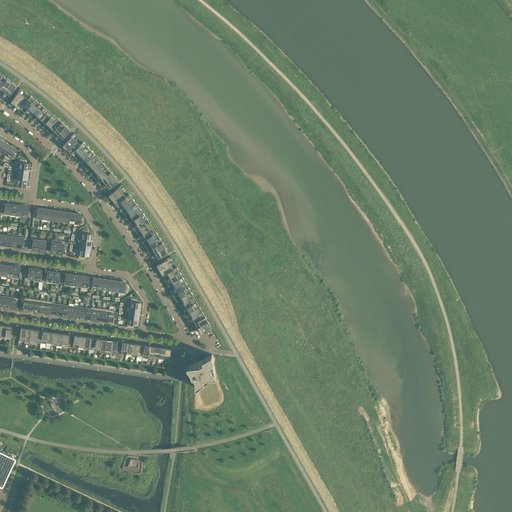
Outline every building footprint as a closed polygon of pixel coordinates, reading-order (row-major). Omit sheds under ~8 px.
[(0,86),(0,88),(4,91),(11,81),(6,78),(0,86)] [(16,85),(11,81),(4,91),(9,95),(16,85)] [(10,101),(15,105),(25,92),(20,88),(10,101)] [(15,105),(19,108),(30,95),(25,92),(15,105)] [(22,105),(27,108),(34,99),(30,95),(19,108),(20,109),(22,105)] [(27,108),(31,112),(39,102),(34,99),(27,108)] [(31,112),(36,115),(43,106),(39,102),(31,112)] [(36,115),(40,119),(48,110),(43,106),(36,115)] [(40,119),(44,123),(52,113),(48,110),(40,119)] [(44,123),(49,126),(57,117),(52,113),(44,123)] [(49,126),(53,130),(61,121),(57,117),(49,126)] [(57,134),(65,125),(61,121),(53,130),(57,134)] [(57,134),(62,138),(70,129),(65,125),(57,134)] [(62,145),(66,149),(78,137),(74,133),(62,145)] [(66,149),(70,153),(82,141),(78,137),(66,149)] [(74,150),(78,154),(86,145),(82,141),(70,153),(71,153),(74,150)] [(0,152),(5,154),(11,145),(6,143),(0,152)] [(11,146),(11,145),(5,154),(4,156),(9,159),(10,157),(13,159),(16,154),(13,152),(15,149),(11,146)] [(78,154),(82,158),(90,149),(86,145),(78,154)] [(82,158),(86,162),(94,154),(90,149),(82,158)] [(86,162),(90,166),(98,158),(94,154),(86,162)] [(90,166),(93,170),(102,162),(98,158),(90,166)] [(19,159),(18,167),(28,169),(29,168),(28,168),(29,163),(25,163),(25,159),(19,159)] [(93,170),(97,174),(106,167),(103,163),(102,162),(93,170)] [(97,174),(101,179),(110,171),(106,167),(97,174)] [(101,179),(105,183),(114,175),(110,171),(101,179)] [(118,180),(114,175),(105,183),(108,188),(118,180)] [(26,185),(27,180),(16,178),(15,187),(21,188),(22,184),(26,185)] [(108,195),(112,199),(125,189),(121,184),(108,195)] [(112,199),(115,204),(128,194),(125,189),(112,199)] [(119,201),(122,205),(132,198),(128,194),(115,204),(119,201)] [(122,205),(126,210),(135,203),(132,198),(122,205)] [(4,213),(10,214),(11,203),(8,202),(8,203),(5,203),(4,207),(1,207),(0,213),(0,214),(4,215),(4,213)] [(126,210),(129,215),(139,208),(135,203),(126,210)] [(30,217),(31,211),(27,210),(28,206),(25,206),(25,205),(22,204),(21,215),(30,217)] [(34,211),(33,217),(41,218),(43,208),(38,207),(37,212),(34,211)] [(129,215),(132,219),(142,212),(139,208),(129,215)] [(132,219),(136,224),(145,217),(142,212),(132,219)] [(76,213),(75,213),(74,223),(83,224),(83,218),(80,218),(81,214),(76,213)] [(136,224),(139,229),(149,222),(145,217),(136,224)] [(142,233),(152,227),(149,222),(139,229),(142,233)] [(142,233),(145,238),(155,232),(152,227),(142,233)] [(79,238),(91,239),(91,234),(87,233),(88,230),(82,229),(81,232),(80,232),(79,238)] [(145,238),(148,243),(158,237),(156,232),(155,232),(145,238)] [(23,243),(26,244),(27,238),(18,236),(16,248),(19,248),(19,247),(22,248),(23,243)] [(148,243),(151,248),(161,242),(158,237),(148,243)] [(37,250),(39,239),(30,238),(29,244),(32,244),(31,249),(34,249),(34,250),(37,250)] [(46,240),(39,239),(37,250),(41,251),(41,250),(44,250),(44,246),(47,246),(48,241),(46,240)] [(56,253),(58,240),(52,239),(51,241),(48,241),(47,246),(50,247),(50,251),(53,252),(52,252),(56,253)] [(64,241),(58,240),(56,253),(59,253),(62,253),(63,249),(66,249),(67,243),(64,243),(64,241)] [(151,248),(154,253),(165,246),(161,242),(151,248)] [(165,246),(154,253),(157,258),(168,252),(165,246)] [(79,249),(78,258),(84,258),(84,255),(89,256),(90,250),(79,249)] [(156,265),(159,269),(173,261),(170,256),(156,265)] [(176,266),(173,261),(159,269),(161,274),(176,266)] [(17,265),(13,265),(12,278),(18,279),(18,277),(21,277),(22,271),(19,271),(19,266),(17,266),(17,265)] [(176,266),(161,274),(162,275),(166,273),(168,277),(179,271),(176,266)] [(25,272),(24,278),(33,279),(33,281),(35,268),(32,267),(31,268),(29,268),(28,272),(25,272)] [(38,268),(35,268),(33,281),(42,282),(43,274),(40,274),(41,269),(38,269),(38,268)] [(43,280),(52,282),(53,270),(50,270),(50,271),(47,270),(47,275),(43,274),(42,282),(43,280)] [(57,271),(53,270),(52,282),(61,283),(62,277),(59,277),(59,272),(57,272),(57,271)] [(182,276),(179,271),(168,277),(171,282),(182,276)] [(64,285),(70,286),(72,273),(68,273),(66,273),(65,277),(62,277),(61,283),(64,283),(64,285)] [(86,275),(82,275),(81,288),(87,288),(87,287),(90,287),(91,281),(88,281),(89,276),(86,276),(86,275)] [(182,276),(171,282),(174,287),(184,281),(182,276)] [(121,281),(120,281),(118,293),(124,294),(124,292),(127,292),(128,286),(125,286),(125,282),(121,281)] [(187,286),(184,281),(174,287),(177,292),(187,286)] [(180,297),(190,291),(187,286),(177,292),(180,297)] [(193,296),(190,291),(180,297),(183,302),(193,296)] [(185,307),(196,301),(193,296),(183,302),(185,307)] [(16,303),(17,303),(18,298),(10,297),(9,307),(15,308),(16,303)] [(27,310),(29,298),(23,297),(23,299),(21,298),(20,304),(22,304),(21,309),(27,310)] [(127,306),(140,308),(140,307),(139,307),(140,302),(136,302),(136,299),(131,298),(130,301),(128,301),(127,306)] [(199,306),(196,301),(185,307),(188,312),(199,306)] [(191,317),(202,311),(199,306),(188,312),(191,317)] [(113,317),(116,318),(117,312),(114,312),(114,310),(108,309),(106,321),(112,322),(113,317)] [(204,316),(202,311),(191,317),(194,322),(204,316)] [(207,321),(204,316),(194,322),(197,327),(207,321)] [(128,317),(126,326),(132,327),(133,324),(137,324),(138,321),(137,321),(137,319),(138,319),(128,317)] [(197,327),(200,332),(210,326),(207,321),(197,327)] [(71,339),(68,339),(69,334),(63,333),(63,338),(62,346),(69,347),(71,339)] [(79,335),(74,334),(73,340),(71,339),(69,347),(77,348),(78,340),(79,335)] [(111,340),(111,345),(109,353),(118,354),(119,346),(116,346),(117,341),(111,340)] [(127,347),(127,342),(122,341),(121,346),(119,346),(118,354),(125,355),(127,347)] [(203,360),(200,361),(190,364),(188,364),(188,365),(191,370),(196,385),(196,387),(197,387),(201,385),(212,377),(216,377),(217,375),(216,374),(213,362),(215,359),(212,354),(203,359),(203,360)] [(14,456),(3,451),(0,449),(0,483),(1,484),(6,474),(7,474),(11,467),(10,467),(14,456)]
